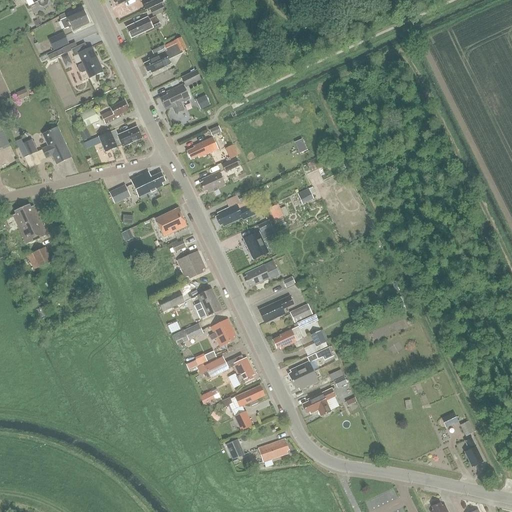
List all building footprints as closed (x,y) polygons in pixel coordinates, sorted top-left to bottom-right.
[(145,11),(162,3),(160,0),(145,0),(141,2),(145,11)] [(149,18),(127,28),(131,35),(134,33),(136,37),(146,32),(147,34),(162,28),(157,17),(166,12),(163,5),(151,11),(154,18),(150,20),(149,18)] [(80,28),(90,24),(86,15),(86,14),(85,12),(84,12),(84,11),(67,19),(65,14),(60,17),(62,21),(66,29),(71,27),(74,33),(81,29),(80,28)] [(65,36),(50,43),(54,52),(69,45),(65,36)] [(175,42),(164,47),(166,50),(177,45),(178,48),(180,52),(182,51),(186,49),(181,39),(181,38),(175,41),(175,42)] [(48,56),(47,56),(49,60),(49,61),(50,61),(72,51),(75,56),(79,55),(83,64),(78,66),(77,69),(79,73),(82,74),(87,72),(90,79),(104,72),(93,48),(88,50),(85,44),(78,47),(76,43),(48,56)] [(151,62),(145,65),(149,73),(152,71),(153,74),(160,70),(161,71),(164,69),(165,68),(171,65),(165,53),(150,60),(151,62)] [(197,71),(181,79),(186,88),(202,81),(197,71)] [(184,111),(180,104),(190,99),(183,85),(167,93),(168,96),(161,99),(165,108),(168,106),(169,109),(174,107),(177,114),(184,111)] [(28,97),(26,90),(16,94),(19,101),(28,97)] [(205,96),(196,100),(200,111),(202,110),(210,106),(206,98),(205,96)] [(102,116),(106,125),(121,117),(121,115),(130,111),(125,101),(111,108),(112,111),(102,116)] [(93,110),(80,116),(86,128),(99,122),(93,110)] [(211,130),(209,131),(212,137),(221,133),(218,127),(211,130)] [(42,150),(46,159),(53,156),(57,165),(72,158),(58,128),(43,135),(49,147),(42,150)] [(123,147),(142,139),(138,128),(119,136),(116,130),(100,137),(106,153),(122,146),(123,147)] [(86,129),(79,132),(83,142),(84,141),(84,142),(87,141),(87,140),(91,138),(88,132),(86,129)] [(3,132),(0,133),(0,142),(3,149),(9,146),(3,132)] [(188,153),(187,154),(189,158),(190,158),(191,161),(199,157),(200,159),(203,157),(203,158),(206,157),(206,156),(219,150),(213,138),(194,147),(195,148),(187,152),(188,153)] [(37,153),(31,141),(24,144),(30,157),(37,153)] [(233,146),(226,150),(231,160),(238,157),(233,146)] [(236,159),(222,166),(226,174),(240,167),(236,159)] [(152,178),(149,172),(131,181),(139,197),(163,186),(162,183),(166,182),(162,173),(152,178)] [(202,180),(203,183),(201,184),(204,192),(207,191),(208,194),(226,186),(220,172),(202,180)] [(115,205),(130,198),(125,186),(109,193),(115,205)] [(313,188),(299,195),(303,205),(314,200),(312,196),(316,194),(313,188)] [(254,190),(237,197),(240,204),(257,196),(254,190)] [(34,207),(32,208),(31,208),(30,205),(15,212),(17,215),(14,216),(27,245),(47,236),(34,207)] [(219,216),(217,218),(220,226),(223,224),(224,227),(243,218),(244,221),(256,215),(251,205),(248,207),(239,211),(237,205),(229,209),(218,214),(219,216)] [(279,206),(270,210),(274,219),(283,215),(284,217),(289,215),(285,208),(281,210),(279,206)] [(179,209),(156,220),(164,237),(187,227),(179,209)] [(270,222),(259,227),(262,234),(273,229),(270,222)] [(129,230),(121,234),(125,243),(133,239),(129,230)] [(254,260),(269,253),(260,233),(244,240),(254,260)] [(187,248),(183,241),(173,247),(176,253),(187,248)] [(378,241),(372,244),(376,251),(382,248),(378,241)] [(52,261),(46,248),(28,256),(34,270),(52,261)] [(202,271),(206,269),(199,252),(178,262),(185,278),(189,276),(190,279),(204,273),(202,271)] [(247,274),(249,277),(245,279),(248,286),(251,285),(253,287),(270,279),(268,274),(277,269),(274,262),(247,274)] [(293,277),(283,282),(287,288),(296,284),(293,277)] [(398,281),(392,284),(397,295),(403,292),(398,281)] [(212,290),(198,297),(201,304),(194,307),(200,320),(207,317),(222,310),(212,290)] [(174,295),(157,303),(162,314),(182,305),(178,299),(176,300),(174,295)] [(260,313),(265,322),(268,321),(268,323),(285,315),(283,310),(294,305),(290,297),(264,309),(265,311),(260,313)] [(83,298),(77,300),(83,313),(89,311),(83,298)] [(308,307),(290,315),(294,323),(312,315),(308,307)] [(307,319),(298,324),(299,327),(300,329),(310,325),(307,319)] [(235,341),(233,338),(236,337),(228,320),(212,328),(214,334),(210,336),(213,341),(217,339),(221,348),(235,341)] [(172,336),(177,346),(203,334),(198,324),(172,336)] [(277,349),(280,348),(281,350),(298,342),(297,341),(304,338),(300,329),(299,327),(280,336),(281,338),(274,341),(277,349)] [(320,332),(310,336),(314,344),(316,348),(326,343),(325,341),(320,332)] [(329,348),(315,355),(318,360),(322,358),(323,358),(324,362),(333,357),(329,349),(329,348)] [(203,357),(206,363),(215,359),(212,353),(203,357)] [(242,356),(226,364),(229,370),(234,367),(234,365),(238,363),(244,360),(242,356)] [(223,358),(204,367),(207,373),(210,380),(229,371),(229,370),(226,364),(223,358)] [(238,363),(234,365),(234,367),(238,374),(236,375),(240,385),(241,385),(253,379),(252,376),(255,375),(247,359),(244,360),(238,363)] [(293,382),(314,372),(310,362),(291,371),(292,374),(289,375),(293,382)] [(203,365),(197,368),(201,376),(207,373),(204,367),(203,365)] [(341,371),(330,376),(332,382),(344,377),(341,371)] [(299,389),(300,391),(319,382),(314,372),(293,382),(296,390),(299,389)] [(235,374),(228,378),(234,388),(241,385),(240,385),(236,375),(235,374)] [(344,377),(334,382),(337,389),(347,384),(344,377)] [(238,397),(236,398),(240,408),(242,407),(249,404),(251,407),(259,403),(257,400),(260,398),(264,396),(261,388),(254,390),(253,390),(238,397)] [(309,402),(303,405),(307,414),(310,412),(311,414),(317,411),(321,418),(332,412),(329,406),(327,401),(336,397),(333,389),(308,401),(309,402)] [(211,392),(200,398),(204,407),(215,401),(211,392)] [(231,401),(230,398),(219,403),(222,409),(229,406),(232,404),(231,401)] [(232,404),(229,406),(235,418),(245,414),(242,407),(240,408),(236,398),(231,401),(232,404)] [(222,416),(215,410),(211,416),(218,421),(222,416)] [(235,418),(234,419),(241,433),(253,428),(246,413),(245,414),(235,418)] [(454,413),(441,419),(444,426),(451,423),(452,426),(458,423),(454,413)] [(468,422),(461,425),(466,437),(474,433),(468,422)] [(483,462),(472,439),(465,442),(470,451),(465,453),(472,468),(474,467),(475,468),(478,466),(477,465),(483,462)] [(238,440),(225,446),(232,461),(245,456),(238,440)] [(261,453),(259,453),(263,463),(271,460),(288,454),(287,451),(289,451),(285,441),(260,450),(261,453)]
